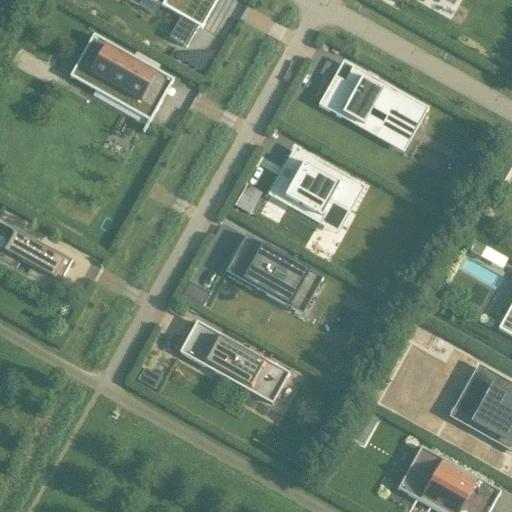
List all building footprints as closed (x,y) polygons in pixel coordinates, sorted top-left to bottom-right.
[(185,49),(198,28),(201,30),(204,25),(203,25),(210,13),(194,0),(148,0),(180,18),(168,39),(185,49)] [(156,72),(93,37),(75,68),(100,82),(94,93),(149,124),(161,103),(144,93),(156,72)] [(335,79),(334,79),(318,107),(340,120),(343,115),(348,118),(347,119),(356,124),(357,123),(363,127),(368,118),(372,111),(386,119),(382,126),(402,137),(409,126),(414,129),(423,113),(426,114),(428,111),(399,95),(397,99),(383,92),(385,87),(351,68),(351,70),(352,70),(344,84),(342,88),(333,83),(335,79)] [(280,179),(270,197),(318,223),(330,202),(348,212),(360,190),(361,190),(361,189),(295,152),(285,170),(293,175),(288,183),(280,179)] [(503,183),(511,166),(511,157),(502,152),(489,176),(503,183)] [(249,217),(255,207),(240,198),(234,209),(249,217)] [(470,215),(463,227),(478,236),(485,224),(470,215)] [(51,296),(52,297),(71,263),(14,230),(0,254),(0,262),(16,271),(20,263),(31,269),(26,277),(53,292),(51,296)] [(325,281),(293,263),(292,265),(279,258),(280,256),(248,237),(235,260),(237,261),(230,273),(259,290),(258,292),(292,310),(303,291),(315,298),(325,281)] [(209,296),(188,284),(182,297),(202,308),(209,296)] [(511,305),(498,331),(511,338),(511,305)] [(196,324),(179,355),(271,407),(289,376),(196,324)] [(162,380),(145,370),(138,382),(155,392),(162,380)] [(511,452),(511,388),(480,370),(468,392),(473,395),(458,422),(494,442),(497,437),(508,443),(505,448),(511,452)] [(364,414),(350,439),(363,447),(378,421),(364,414)] [(420,449),(397,491),(434,511),(489,511),(500,494),(420,449)]
